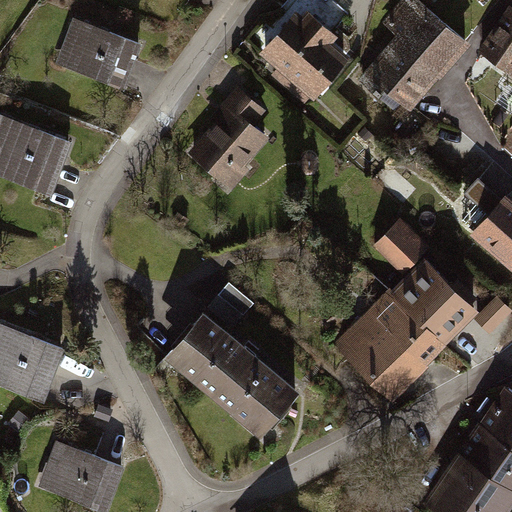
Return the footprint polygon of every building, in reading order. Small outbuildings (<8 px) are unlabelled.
[(404,33),(364,80),(380,93),(386,86),(409,106),(466,40),(419,0),(406,0),(390,19),(391,20),(391,22),(394,26),(396,26),(404,33)] [(511,11),(484,51),(511,71),(511,69),(511,11)] [(303,21),(296,15),(266,49),(283,64),(275,73),(306,99),(314,90),(316,91),(345,57),(326,41),(329,37),(306,17),(303,21)] [(79,29),(66,64),(94,74),(94,76),(125,87),(141,42),(111,31),(110,32),(74,19),(71,26),(79,29)] [(232,109),(195,151),(221,174),(233,160),(239,166),(265,136),(250,123),(262,108),(240,89),(227,105),(232,109)] [(6,118),(0,133),(0,171),(21,179),(20,181),(52,193),(72,141),(40,129),(40,130),(6,118)] [(480,204),(493,190),(479,178),(467,192),(480,204)] [(511,202),(506,198),(477,231),(511,261),(511,202)] [(179,213),(174,220),(183,227),(188,219),(179,213)] [(426,249),(398,221),(376,243),(405,271),(426,249)] [(428,259),(395,292),(443,340),(475,306),(428,259)] [(209,306),(234,327),(255,302),(230,281),(209,306)] [(443,340),(395,292),(342,344),(392,393),(443,340)] [(489,329),(510,308),(499,297),(478,318),(489,329)] [(204,312),(169,354),(261,431),(296,389),(255,355),(257,352),(246,343),(244,346),(204,312)] [(0,324),(0,380),(13,385),(12,387),(45,399),(64,347),(33,335),(32,336),(0,324)] [(484,424),(489,428),(511,442),(511,388),(509,387),(484,424)] [(100,405),(96,415),(108,419),(111,409),(100,405)] [(29,418),(21,411),(11,424),(20,430),(29,418)] [(430,502),(444,511),(499,511),(511,494),(511,442),(489,428),(480,440),(475,437),(463,455),(468,458),(460,469),(455,466),(430,502)] [(57,441),(54,449),(62,452),(49,486),(77,496),(76,498),(108,510),(124,465),(93,453),(93,454),(57,441)]
